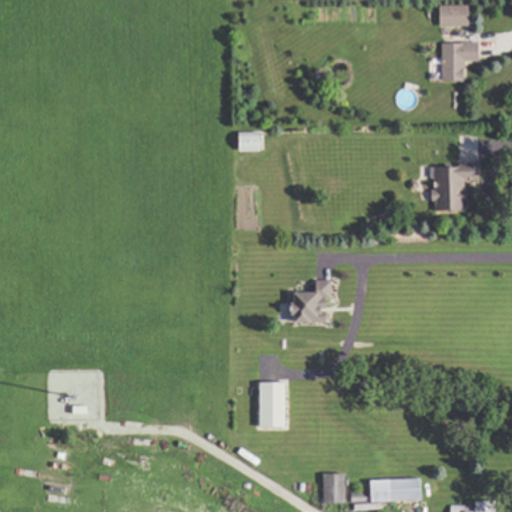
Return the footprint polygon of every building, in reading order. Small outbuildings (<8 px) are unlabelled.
[(460,5),(432,6),(433,27),(461,26),(460,5)] [(435,43),(436,73),(426,73),(426,81),(458,80),(458,61),(471,61),(471,42),(435,43)] [(256,151),(257,133),(229,132),(229,150),(256,151)] [(459,210),(458,195),(468,194),(467,165),(425,167),(428,212),(459,210)] [(306,292),(284,292),(284,306),(282,306),(282,322),(316,323),(316,300),(324,300),(325,281),(306,280),(306,292)] [(251,382),(252,427),(283,427),(282,382),(251,382)] [(317,474),(317,503),(340,503),(340,473),(317,474)] [(419,500),(418,478),(361,480),(362,501),(349,502),(350,511),(376,509),(375,502),(419,500)] [(491,511),(491,500),(462,501),(462,505),(443,505),(443,511),(491,511)]
